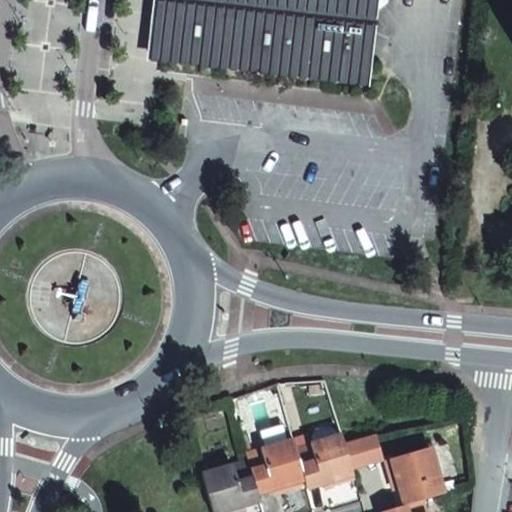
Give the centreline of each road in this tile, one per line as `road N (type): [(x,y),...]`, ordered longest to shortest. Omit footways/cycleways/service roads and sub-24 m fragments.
road 1 (unknown): [(145,205),(197,170),(291,161),(371,137),(418,76),(436,0)]
road 2 (secondary): [(511,327),(294,307),(184,265)]
road 3 (secondary): [(169,365),(289,338),(500,359)]
road 4 (residential): [(80,177),(95,0)]
road 5 (residential): [(500,359),(481,511)]
road 6 (secondary): [(184,265),(145,205),(80,177)]
